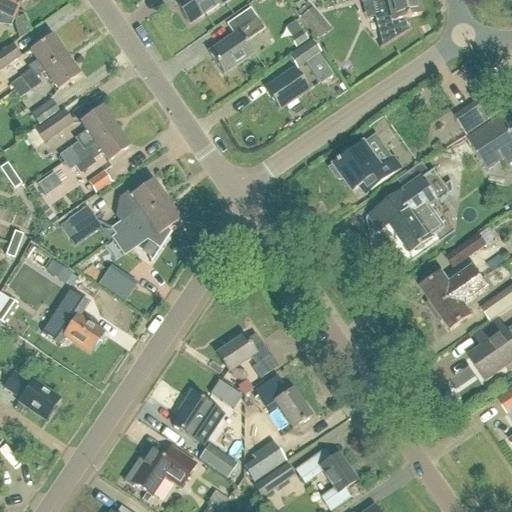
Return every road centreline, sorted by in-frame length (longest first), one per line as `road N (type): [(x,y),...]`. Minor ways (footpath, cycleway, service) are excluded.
road 1 (residential): [(46,511),(220,252),(249,222)]
road 2 (unclassified): [(452,511),(249,222)]
road 3 (residential): [(234,198),(460,37)]
road 4 (unclassified): [(234,198),(99,0)]
